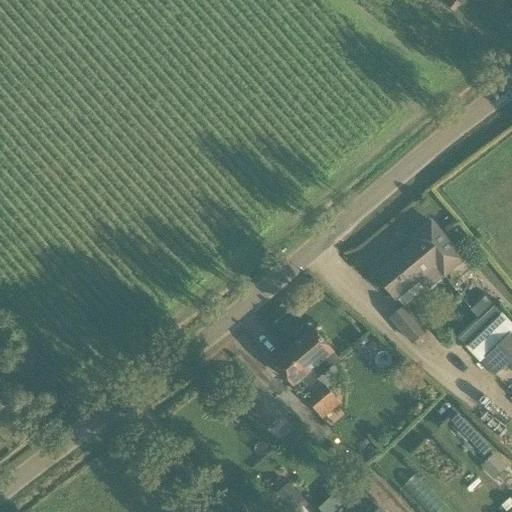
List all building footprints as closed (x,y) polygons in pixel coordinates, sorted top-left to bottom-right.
[(396,299),(398,297),(405,307),(462,260),(431,223),(413,238),(416,243),(376,276),(396,299)] [(404,308),(391,319),(411,344),(414,342),(418,347),(429,339),(404,308)] [(461,341),(493,376),(511,358),(511,324),(502,313),(501,314),(495,309),(461,341)] [(339,360),(313,329),(273,362),(292,385),(300,379),(307,387),(339,360)] [(267,429),(285,413),(256,380),(238,396),(267,429)] [(325,388),(307,403),(322,420),(340,406),(325,388)] [(458,414),(451,421),(485,456),(492,450),(458,414)] [(493,454),(481,466),(494,479),(506,468),(493,454)] [(275,496),(290,511),(292,511),(293,511),(304,511),(310,506),(288,483),(275,496)] [(511,500),(510,498),(501,506),(505,511),(506,511),(511,506),(511,500)]
